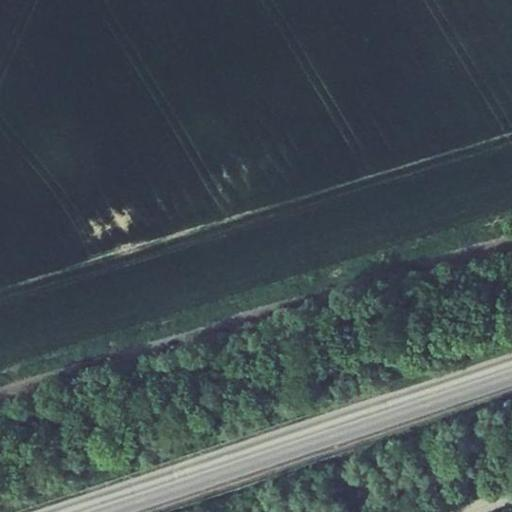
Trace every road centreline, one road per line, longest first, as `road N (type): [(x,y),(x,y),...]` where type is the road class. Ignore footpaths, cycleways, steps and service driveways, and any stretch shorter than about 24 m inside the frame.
road 1 (track): [(465,511),(511,491),(511,240),(0,397)]
road 2 (tertiary): [(511,367),(76,511)]
